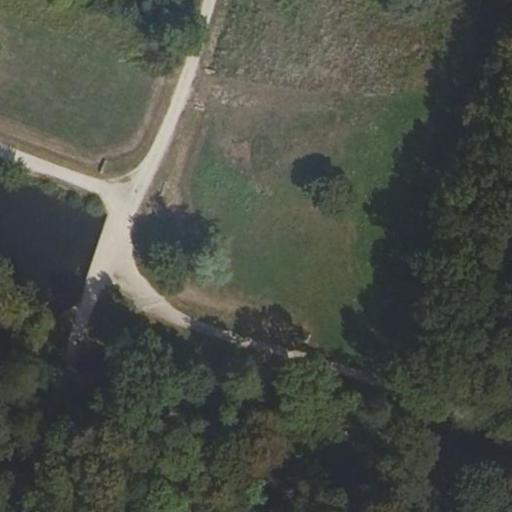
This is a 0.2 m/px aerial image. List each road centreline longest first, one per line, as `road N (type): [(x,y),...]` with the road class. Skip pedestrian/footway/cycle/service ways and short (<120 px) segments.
road 1 (track): [(107,311),(511,456)]
road 2 (track): [(107,311),(54,511)]
road 3 (track): [(125,189),(182,0)]
road 4 (track): [(0,143),(125,189)]
road 5 (track): [(125,189),(107,311)]
